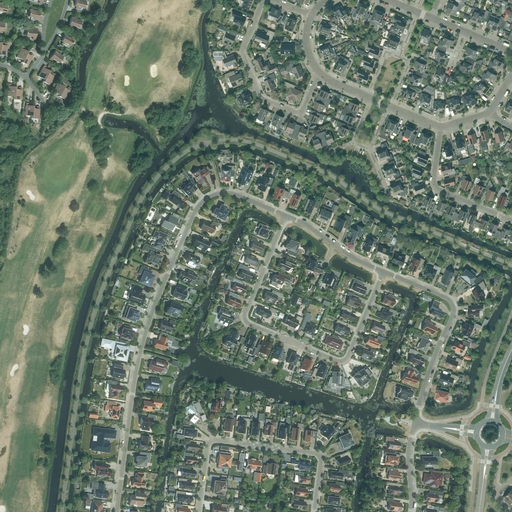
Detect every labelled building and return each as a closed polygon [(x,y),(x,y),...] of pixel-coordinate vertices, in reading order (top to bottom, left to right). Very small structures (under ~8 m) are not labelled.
[(85,6),(86,1),(81,0),(75,0),(74,6),(75,6),(75,9),(80,10),(81,7),(84,8),(84,5),(85,6)] [(241,0),(245,1),(242,7),(249,9),(252,0),(241,0)] [(462,8),(463,5),(457,2),(456,5),(450,2),(449,3),(448,3),(446,7),(448,7),(456,11),(459,12),(461,7),(462,8)] [(360,15),(364,5),(360,3),(357,9),(354,8),(351,15),(352,15),(352,16),(356,18),(358,13),(360,15)] [(366,13),(369,7),(364,5),(360,15),(363,16),(362,18),(367,20),(369,14),(366,13)] [(335,7),(341,17),(342,19),(349,15),(346,10),(344,11),(340,6),(339,6),(335,7)] [(280,15),(281,11),(272,7),(269,15),(268,18),(272,20),(274,17),(278,19),(276,22),(280,24),(281,20),(283,16),(280,15)] [(339,19),(341,17),(335,7),(332,10),(333,10),(332,11),(335,16),(332,18),(336,23),(340,21),(339,19)] [(456,11),(448,7),(446,12),(457,17),(458,15),(455,13),(456,11)] [(477,12),(478,9),(473,7),(470,13),(473,14),(471,20),(476,22),(479,13),(477,12)] [(37,18),(39,11),(29,9),(28,14),(28,16),(31,17),(30,19),(35,21),(36,18),(37,18)] [(241,17),(242,14),(234,10),(232,15),(235,17),(233,21),(236,22),(236,24),(240,26),(241,24),(243,25),(246,19),(241,17)] [(376,21),(380,12),(375,10),(373,16),(370,15),(367,21),(372,22),(373,20),(376,21)] [(486,19),(489,11),(486,10),(485,13),(483,12),(482,15),(479,13),(476,22),(480,24),(483,18),(486,19)] [(491,15),(492,13),(489,11),(486,19),(488,20),(486,26),(491,28),(494,20),(492,19),(493,16),(491,15)] [(382,20),(384,14),(380,12),(376,21),(379,22),(378,25),(382,27),(385,21),(382,20)] [(283,16),(281,20),(283,20),(282,23),(286,25),(285,28),(292,31),(297,21),(289,18),(286,17),(287,15),(284,14),(283,16)] [(79,25),(81,20),(71,17),(68,24),(68,27),(70,28),(71,25),(78,28),(79,25)] [(400,22),(401,19),(395,17),(394,21),(396,22),(395,25),(404,29),(406,24),(400,22)] [(494,20),(491,28),(496,30),(497,25),(500,27),(504,18),(501,17),(500,19),(495,17),(494,20)] [(336,25),(335,24),(329,22),(328,25),(322,23),(322,24),(321,24),(319,27),(330,31),(331,28),(333,29),(335,29),(336,25)] [(402,34),(404,29),(395,25),(394,28),(391,27),(389,31),(395,34),(396,31),(402,34)] [(329,34),(330,31),(319,27),(319,31),(319,32),(325,35),(324,37),(330,39),(332,35),(329,34)] [(35,37),(36,29),(25,28),(25,33),(25,36),(32,37),(32,39),(34,39),(35,37)] [(225,41),(224,45),(230,47),(232,43),(232,44),(234,39),(234,38),(235,38),(235,37),(236,37),(238,33),(231,31),(227,29),(227,30),(225,33),(227,33),(224,40),(225,41)] [(428,34),(429,31),(424,29),(423,33),(422,33),(421,36),(421,37),(421,39),(424,40),(423,42),(427,44),(427,43),(430,45),(433,38),(430,36),(431,35),(428,34)] [(272,38),(275,33),(268,30),(266,36),(258,32),(255,40),(266,45),(269,37),(272,38)] [(394,37),(395,35),(389,32),(387,37),(389,38),(388,41),(398,45),(400,40),(394,37)] [(71,44),(73,39),(64,34),(61,41),(62,42),(61,44),(66,46),(67,44),(69,46),(71,43),(71,44)] [(452,46),(454,41),(444,37),(443,41),(441,40),(439,44),(439,43),(437,47),(446,50),(447,47),(448,48),(449,45),(452,46)] [(330,46),(333,44),(332,40),(329,40),(324,42),(325,45),(319,48),(320,49),(319,50),(320,53),(331,49),(330,46)] [(396,49),(398,45),(388,41),(387,43),(385,42),(383,47),(389,49),(390,47),(396,49)] [(374,49),(375,47),(370,44),(367,49),(370,50),(368,54),(376,57),(379,51),(374,49)] [(281,54),(294,53),(294,45),(281,45),(281,54)] [(23,49),(24,47),(22,46),(21,48),(16,57),(22,60),(21,62),(27,51),(23,49)] [(471,48),(471,49),(467,47),(465,52),(468,53),(467,56),(468,56),(467,59),(474,62),(476,59),(477,56),(475,55),(477,51),(475,50),(471,48)] [(443,54),(445,51),(438,48),(436,51),(435,55),(437,55),(435,59),(445,63),(446,58),(444,57),(445,55),(443,54)] [(334,51),(332,52),(331,49),(320,53),(322,56),(323,56),(323,58),(329,56),(330,58),(335,56),(336,55),(334,51)] [(26,53),(27,51),(21,62),(27,66),(32,56),(33,54),(31,53),(29,55),(26,53)] [(60,61),(63,57),(55,51),(50,57),(49,59),(51,61),(52,59),(58,63),(60,60),(60,61)] [(213,51),(213,56),(222,56),(222,57),(223,59),(224,61),(223,61),(222,63),(224,66),(225,67),(226,66),(227,67),(233,64),(234,67),(238,66),(236,63),(237,63),(233,55),(226,58),(224,51),(213,51)] [(337,63),(334,69),(338,71),(343,62),(344,59),(345,58),(340,56),(340,57),(337,56),(334,61),(337,63)] [(267,63),(263,64),(260,57),(253,60),(255,64),(256,64),(257,67),(257,68),(258,72),(266,69),(268,73),(278,70),(276,65),(269,67),(267,63)] [(369,62),(370,59),(364,57),(362,62),(365,63),(363,67),(371,70),(374,64),(369,62)] [(343,62),(338,71),(342,73),(345,67),(348,69),(351,63),(348,62),(349,60),(345,58),(344,59),(343,62)] [(501,68),(504,64),(495,59),(493,62),(491,61),(489,64),(488,67),(494,71),(496,68),(497,69),(499,67),(501,68)] [(473,66),(474,63),(467,60),(466,63),(464,62),(463,65),(460,64),(458,69),(462,70),(462,71),(466,72),(468,73),(469,69),(471,70),(473,66)] [(416,61),(414,66),(416,67),(415,69),(417,70),(416,73),(423,76),(426,78),(428,74),(424,73),(426,69),(424,69),(425,65),(416,61)] [(300,65),(294,67),(293,64),(285,67),(288,72),(293,70),(296,78),(303,75),(301,69),(300,65)] [(45,68),(46,66),(44,65),(42,67),(37,76),(43,80),(42,82),(49,70),(45,68)] [(364,75),(365,72),(356,68),(354,73),(359,76),(358,79),(366,83),(368,77),(364,75)] [(439,68),(435,77),(438,79),(438,81),(441,82),(440,84),(443,85),(447,76),(444,75),(445,73),(442,72),(443,70),(439,68)] [(47,73),(49,70),(42,82),(48,85),(54,76),(53,76),(55,74),(52,72),(51,74),(47,73)] [(494,80),(497,76),(488,71),(486,74),(484,73),(482,77),(480,79),(487,83),(489,81),(490,81),(492,79),(494,80)] [(240,74),(234,76),(232,72),(225,74),(228,82),(231,81),(234,87),(241,84),(240,82),(243,81),(240,74)] [(423,76),(416,73),(415,76),(413,75),(412,78),(409,77),(407,81),(411,83),(411,84),(415,85),(415,84),(417,85),(418,82),(420,82),(422,79),(421,79),(423,76)] [(272,81),(276,79),(273,74),(267,76),(268,79),(264,81),(268,91),(275,88),(272,81)] [(447,76),(443,85),(444,85),(444,83),(447,84),(447,85),(451,86),(452,84),(455,86),(456,84),(457,84),(458,80),(457,80),(459,76),(454,74),(453,77),(451,76),(450,77),(447,76)] [(60,84),(61,82),(58,81),(57,83),(52,92),(58,95),(58,96),(63,86),(60,84)] [(294,89),(295,86),(286,82),(284,85),(291,88),(287,96),(290,97),(289,101),(289,102),(292,103),(293,103),(293,102),(294,103),(295,99),(299,100),(302,92),(294,89)] [(483,84),(482,84),(481,83),(478,86),(477,85),(474,88),(472,91),(478,95),(480,93),(481,94),(483,92),(485,94),(489,90),(485,87),(486,86),(483,84)] [(63,87),(64,86),(63,86),(58,96),(64,100),(69,91),(70,89),(68,87),(66,89),(63,87)] [(14,89),(15,87),(13,99),(20,100),(21,90),(21,87),(19,87),(18,89),(14,89)] [(418,94),(420,91),(410,87),(409,90),(407,89),(406,92),(403,91),(401,95),(405,97),(405,98),(409,99),(411,99),(412,96),(414,97),(416,93),(418,94)] [(245,93),(244,93),(243,90),(233,94),(235,97),(237,96),(242,108),(250,104),(249,102),(252,100),(249,94),(246,95),(245,93)] [(328,98),(330,93),(321,90),(319,95),(318,95),(316,98),(329,104),(331,99),(328,98)] [(424,94),(421,93),(418,100),(421,101),(420,103),(423,104),(422,106),(427,108),(428,104),(429,105),(430,101),(430,99),(427,97),(428,95),(424,94)] [(473,95),(473,96),(472,94),(468,96),(467,94),(464,96),(461,98),(465,105),(468,103),(469,104),(471,103),(472,105),(477,103),(475,99),(473,95)] [(327,108),(329,104),(316,98),(315,102),(316,102),(314,108),(323,111),(324,107),(327,108)] [(458,99),(454,100),(454,98),(450,99),(447,100),(449,107),(452,107),(452,108),(455,107),(456,110),(461,109),(458,99)] [(441,103),(441,101),(437,101),(433,101),(433,108),(436,109),(436,110),(439,110),(439,113),(444,114),(444,103),(441,103)] [(356,111),(359,105),(350,102),(348,106),(345,105),(343,110),(356,115),(357,112),(356,111)] [(32,108),(32,106),(31,119),(38,119),(39,109),(39,106),(36,106),(36,109),(32,108)] [(268,111),(262,108),(258,118),(264,120),(262,123),(266,125),(272,113),(268,111)] [(323,120),(324,115),(312,110),(310,114),(311,114),(309,120),(318,123),(320,119),(323,120)] [(355,118),(356,115),(343,110),(341,114),(344,115),(342,120),(351,124),(354,118),(355,118)] [(276,115),(277,114),(276,114),(272,125),(272,124),(278,126),(275,133),(281,135),(284,126),(281,124),(284,117),(283,117),(283,118),(276,115)] [(390,130),(394,121),(389,119),(386,125),(385,125),(383,130),(386,132),(387,129),(390,130)] [(350,130),(351,127),(338,121),(336,126),(339,127),(337,132),(339,133),(339,134),(339,135),(340,136),(342,136),(343,136),(344,136),(344,135),(346,136),(349,130),(350,130)] [(396,129),(398,123),(394,121),(390,130),(392,131),(391,134),(396,136),(398,130),(396,129)] [(295,125),(293,124),(289,122),(285,131),(290,133),(289,136),(293,138),(299,125),(295,124),(295,125)] [(302,127),(302,126),(299,125),(293,138),(298,140),(299,137),(304,139),(307,130),(301,128),(302,127)] [(410,128),(408,127),(406,126),(403,132),(400,131),(398,137),(402,139),(403,136),(406,137),(410,128)] [(412,136),(415,130),(410,128),(406,137),(409,138),(408,141),(413,143),(415,137),(412,136)] [(482,137),(479,138),(481,148),(486,146),(486,144),(487,144),(487,143),(488,142),(488,141),(489,141),(489,139),(489,138),(487,130),(480,132),(482,137)] [(330,132),(326,134),(325,131),(320,133),(325,146),(328,144),(328,143),(334,141),(330,132)] [(499,142),(503,140),(501,132),(494,134),(496,139),(493,140),(495,146),(500,145),(499,142)] [(322,147),(325,146),(320,133),(315,135),(316,138),(312,140),(316,148),(321,146),(322,147)] [(423,144),(427,135),(422,133),(420,139),(417,138),(414,144),(419,146),(420,143),(423,144)] [(472,143),(477,142),(474,133),(467,135),(469,141),(466,142),(470,154),(475,152),(472,143)] [(426,149),(431,137),(427,135),(423,144),(425,145),(424,148),(426,149)] [(457,145),(454,146),(455,150),(455,151),(456,155),(461,154),(461,151),(465,150),(464,146),(462,137),(455,139),(457,145)] [(386,149),(389,148),(386,142),(380,145),(382,149),(376,151),(378,156),(387,152),(386,149)] [(455,151),(452,151),(450,146),(444,148),(445,152),(443,152),(443,153),(443,154),(443,155),(444,156),(445,156),(446,156),(451,155),(452,158),(457,156),(456,155),(455,151)] [(391,154),(389,155),(387,152),(378,156),(380,161),(386,158),(387,161),(393,158),(391,154)] [(424,159),(425,156),(418,153),(416,158),(418,159),(417,163),(425,166),(427,160),(424,159)] [(393,166),(396,165),(394,161),(388,163),(389,166),(383,168),(385,173),(394,169),(393,166)] [(419,170),(420,167),(414,165),(411,170),(413,171),(412,175),(420,178),(423,172),(419,170)] [(454,168),(451,169),(450,165),(441,167),(443,174),(449,172),(450,175),(455,174),(455,173),(454,170),(454,168)] [(221,168),(221,173),(222,173),(222,179),(226,179),(226,180),(230,180),(230,179),(230,176),(232,176),(234,176),(234,170),(234,166),(226,166),(226,170),(225,170),(225,169),(221,168)] [(204,175),(207,173),(203,167),(199,170),(198,169),(192,174),(198,183),(205,179),(203,176),(204,176),(204,175)] [(398,171),(396,172),(394,169),(385,173),(387,177),(393,175),(394,178),(400,175),(398,171)] [(250,181),(254,172),(248,170),(247,172),(242,170),(237,181),(235,180),(245,185),(247,180),(248,179),(250,179),(250,181)] [(453,179),(456,179),(455,174),(450,175),(449,175),(450,178),(444,180),(446,187),(455,184),(453,179)] [(466,180),(468,177),(463,175),(460,181),(463,182),(461,188),(467,190),(471,182),(466,180)] [(477,175),(472,186),(475,187),(473,193),(479,195),(483,187),(478,185),(480,181),(479,179),(478,178),(479,175),(477,175)] [(272,186),(275,178),(270,176),(269,179),(263,176),(262,179),(258,178),(256,183),(260,184),(258,188),(259,188),(259,189),(261,190),(262,190),(265,191),(268,184),(272,186)] [(400,183),(403,182),(401,177),(395,180),(396,183),(390,185),(392,190),(401,186),(400,183)] [(193,186),(195,184),(191,178),(190,179),(188,181),(187,182),(188,183),(184,187),(183,186),(179,190),(182,193),(183,192),(187,196),(195,188),(193,186)] [(422,184),(419,185),(418,183),(411,185),(413,190),(415,190),(417,193),(425,190),(422,184)] [(491,190),(492,187),(487,185),(485,191),(487,192),(485,198),(492,200),(495,192),(491,190)] [(405,188),(402,189),(401,186),(392,190),(394,194),(400,192),(401,196),(407,193),(405,188)] [(499,190),(497,196),(499,197),(497,203),(504,205),(507,197),(508,193),(504,191),(506,188),(502,186),(500,191),(499,190)] [(284,189),(280,188),(277,187),(273,196),(280,199),(282,195),(283,196),(284,196),(286,197),(289,192),(284,190),(284,189)] [(289,192),(286,197),(287,198),(287,197),(289,198),(289,199),(290,199),(291,199),(289,203),(296,206),(300,196),(294,194),(295,191),(294,190),(291,189),(289,192)] [(178,198),(180,196),(173,190),(170,195),(173,196),(169,201),(181,209),(185,203),(178,198)] [(432,201),(433,198),(427,196),(423,205),(427,206),(426,209),(431,211),(435,202),(432,201)] [(316,201),(308,198),(304,209),(311,212),(314,207),(317,208),(320,202),(316,201)] [(443,212),(446,204),(440,201),(438,206),(435,204),(432,211),(437,213),(439,210),(443,212)] [(221,205),(220,205),(217,210),(214,209),(212,213),(217,216),(217,217),(220,219),(222,220),(224,219),(225,218),(224,216),(226,212),(223,211),(224,207),(223,206),(221,206),(222,205),(221,205)] [(454,211),(455,207),(449,205),(446,213),(450,215),(449,217),(454,219),(456,213),(457,212),(454,211)] [(328,222),(332,213),(322,209),(318,218),(328,222)] [(464,220),(467,212),(461,210),(459,214),(456,213),(454,219),(454,220),(459,222),(460,219),(464,220)] [(475,221),(477,216),(471,214),(467,222),(471,224),(470,227),(475,229),(475,228),(478,222),(475,221)] [(174,226),(178,219),(169,215),(166,222),(163,220),(160,226),(171,231),(173,225),(174,226)] [(347,226),(351,217),(345,215),(343,220),(338,217),(333,228),(336,229),(336,230),(341,232),(344,224),(347,226)] [(485,229),(488,221),(482,219),(480,223),(478,222),(475,228),(480,230),(481,228),(485,229)] [(212,221),(211,224),(203,221),(203,222),(202,221),(201,222),(201,224),(199,228),(210,233),(214,226),(216,227),(218,224),(212,221)] [(265,230),(266,227),(259,223),(257,227),(259,228),(256,235),(264,238),(264,237),(265,238),(266,235),(265,234),(267,231),(265,230)] [(492,223),(488,231),(492,232),(491,235),(496,238),(496,237),(499,231),(496,230),(498,225),(492,223)] [(361,236),(364,228),(357,225),(355,230),(351,228),(346,238),(354,241),(357,235),(361,236)] [(502,232),(499,231),(496,237),(501,239),(502,237),(506,238),(510,230),(503,228),(502,232)] [(159,232),(159,233),(155,232),(153,234),(154,234),(152,237),(155,238),(156,239),(153,246),(160,250),(162,245),(162,243),(163,241),(165,239),(166,235),(159,232)] [(200,239),(196,237),(192,244),(196,246),(196,247),(199,249),(200,248),(204,250),(208,242),(203,240),(200,239)] [(255,242),(257,240),(251,237),(250,240),(252,241),(249,248),(259,252),(262,245),(255,242)] [(293,242),(294,240),(290,238),(290,240),(289,240),(288,241),(287,242),(287,243),(287,244),(287,245),(286,244),(284,247),(286,248),(285,249),(289,250),(288,253),(294,256),(297,251),(295,250),(297,243),(293,242)] [(375,245),(378,240),(373,238),(372,240),(367,238),(362,248),(369,251),(372,244),(375,245)] [(156,250),(144,245),(141,250),(148,253),(144,262),(156,267),(157,264),(158,264),(160,261),(159,260),(161,257),(152,253),(154,250),(156,250)] [(392,253),(395,246),(392,245),(390,250),(380,245),(376,255),(380,256),(383,257),(386,259),(389,252),(392,253)] [(242,256),(240,260),(243,262),(253,266),(256,258),(249,255),(251,252),(244,249),(243,253),(246,254),(245,257),(242,256)] [(200,259),(202,255),(197,252),(195,256),(188,253),(185,260),(195,264),(198,258),(200,259)] [(406,254),(405,257),(395,253),(392,261),(402,265),(404,261),(407,262),(409,256),(406,254)] [(419,258),(418,259),(413,257),(409,268),(416,271),(418,266),(422,268),(425,260),(419,258)] [(294,263),(287,259),(286,259),(287,260),(286,263),(279,260),(276,266),(286,271),(288,266),(292,268),(294,263)] [(315,266),(317,262),(310,259),(306,269),(313,272),(313,271),(318,273),(321,267),(317,266),(315,266)] [(247,271),(248,267),(239,263),(237,269),(240,270),(237,276),(247,280),(250,273),(247,271)] [(438,274),(441,268),(434,265),(433,268),(427,266),(423,274),(427,276),(430,277),(433,278),(436,273),(438,274)] [(148,286),(150,282),(150,281),(151,281),(151,280),(152,275),(149,274),(151,271),(141,267),(138,274),(141,275),(142,277),(140,278),(139,282),(148,286)] [(475,278),(475,277),(466,269),(460,277),(459,276),(459,277),(464,280),(464,279),(465,281),(469,285),(469,284),(472,281),(473,281),(475,284),(483,278),(481,275),(476,279),(475,278)] [(455,270),(454,273),(446,270),(441,282),(442,282),(442,283),(444,284),(445,283),(449,285),(453,276),(456,277),(458,271),(455,270)] [(193,280),(195,274),(187,271),(186,274),(180,271),(177,279),(187,283),(189,278),(193,280)] [(333,279),(334,275),(324,271),(324,272),(327,273),(322,283),(327,285),(326,287),(332,290),(336,281),(335,282),(333,281),(333,280),(333,279)] [(271,281),(270,284),(275,287),(277,283),(279,285),(281,281),(284,282),(290,285),(292,279),(286,277),(281,275),(278,274),(278,273),(277,274),(276,276),(273,275),(270,281),(271,281)] [(227,275),(226,279),(231,281),(234,283),(231,289),(242,294),(245,287),(241,285),(239,285),(241,282),(241,281),(233,278),(227,275)] [(352,282),(349,289),(352,290),(353,290),(362,294),(365,287),(360,285),(362,282),(360,281),(354,279),(352,282)] [(481,290),(486,288),(483,281),(477,285),(479,288),(472,291),(474,296),(477,301),(485,298),(481,290)] [(184,291),(186,287),(178,284),(177,288),(176,288),(175,288),(172,296),(175,297),(176,298),(177,299),(178,298),(182,300),(185,292),(184,291)] [(139,293),(141,289),(134,287),(132,293),(131,292),(130,294),(129,293),(128,294),(127,296),(127,298),(129,298),(128,299),(141,304),(144,297),(140,296),(139,297),(138,294),(139,293)] [(278,301),(281,294),(274,291),(273,294),(266,292),(263,299),(272,303),(273,299),(278,301)] [(352,297),(353,294),(348,291),(346,295),(349,296),(346,303),(356,308),(359,300),(352,297)] [(235,297),(236,295),(229,292),(227,295),(229,296),(226,303),(236,308),(239,300),(236,298),(235,297)] [(393,299),(394,296),(389,294),(388,297),(384,295),(382,302),(385,303),(385,304),(387,305),(388,305),(391,306),(394,299),(393,299)] [(179,311),(181,305),(171,302),(169,307),(167,307),(165,312),(171,314),(170,315),(175,317),(177,311),(179,311)] [(133,309),(135,306),(127,303),(122,317),(127,319),(127,320),(130,321),(131,320),(133,321),(134,319),(136,320),(137,316),(135,316),(137,311),(133,309)] [(436,309),(437,306),(432,304),(429,309),(431,310),(430,314),(439,318),(442,312),(436,309)] [(469,317),(479,316),(479,310),(482,310),(482,304),(471,305),(471,309),(468,309),(468,311),(467,312),(468,314),(468,315),(469,317)] [(347,312),(349,309),(341,306),(340,309),(342,310),(339,316),(350,321),(353,315),(347,312)] [(270,307),(268,311),(259,307),(256,314),(266,318),(268,314),(270,315),(271,312),(275,314),(276,310),(270,307)] [(229,312),(229,311),(220,308),(218,314),(220,315),(218,319),(229,323),(228,326),(232,316),(228,314),(227,313),(228,311),(229,312)] [(394,316),(395,311),(389,309),(388,311),(383,309),(381,314),(377,312),(376,317),(388,322),(391,315),(394,316)] [(306,313),(300,328),(303,329),(306,330),(305,333),(311,335),(315,327),(306,323),(309,314),(306,313)] [(299,324),(302,318),(296,316),(295,319),(286,316),(283,323),(290,326),(294,328),(296,323),(299,324)] [(343,325),(344,322),(337,319),(335,323),(337,324),(334,331),(337,332),(337,333),(341,334),(345,335),(348,328),(343,325)] [(430,325),(431,322),(425,319),(423,322),(425,323),(422,330),(432,335),(435,327),(430,325)] [(174,325),(175,322),(169,320),(168,323),(161,321),(159,325),(158,327),(158,328),(158,329),(169,332),(171,324),(174,325)] [(385,329),(387,324),(382,322),(380,325),(373,322),(370,329),(372,329),(371,330),(375,331),(380,333),(382,328),(385,329)] [(473,329),(474,326),(466,323),(464,326),(463,325),(461,328),(463,329),(461,332),(469,336),(471,333),(473,329)] [(120,332),(119,335),(120,335),(120,336),(119,340),(123,341),(124,338),(130,340),(131,336),(130,336),(130,334),(131,335),(132,332),(131,332),(131,331),(129,330),(129,329),(130,327),(124,326),(123,328),(123,329),(122,328),(121,332),(120,332)] [(234,341),(238,333),(230,330),(227,338),(226,337),(225,337),(225,338),(224,340),(224,341),(223,344),(233,348),(236,341),(234,341)] [(421,339),(417,348),(424,351),(426,347),(427,347),(426,347),(427,345),(429,341),(426,340),(427,337),(422,334),(422,335),(420,338),(421,339)] [(252,347),(255,338),(249,335),(244,346),(248,348),(246,353),(252,355),(255,348),(252,347)] [(337,340),(338,337),(332,335),(330,338),(327,336),(324,343),(330,346),(329,346),(330,347),(330,345),(332,346),(332,347),(332,348),(333,347),(339,349),(341,342),(337,340)] [(155,340),(153,347),(164,350),(166,343),(165,343),(166,338),(160,336),(159,341),(155,340)] [(377,336),(376,339),(368,336),(367,336),(367,337),(366,339),(365,343),(375,348),(378,342),(381,343),(383,338),(377,336)] [(271,344),(268,343),(263,341),(260,346),(257,345),(253,355),(256,356),(259,351),(266,354),(271,344)] [(469,347),(470,343),(464,341),(462,344),(455,341),(452,348),(462,353),(465,346),(469,347)] [(125,360),(127,351),(124,350),(125,347),(122,347),(122,344),(113,342),(111,351),(114,352),(113,355),(116,355),(116,358),(125,360)] [(281,353),(282,349),(276,347),(271,358),(278,360),(283,362),(285,355),(282,354),(281,353)] [(416,355),(417,351),(409,348),(407,352),(411,354),(408,361),(411,363),(416,365),(416,364),(419,366),(422,358),(417,356),(417,357),(415,356),(415,354),(416,355)] [(362,349),(359,356),(369,360),(371,361),(374,354),(375,351),(370,349),(369,352),(362,349)] [(294,362),(297,355),(290,352),(286,362),(290,364),(288,370),(295,372),(298,364),(294,362)] [(460,365),(463,360),(457,357),(455,360),(448,358),(445,365),(455,369),(457,364),(460,365)] [(304,358),(300,368),(304,370),(302,375),(303,375),(301,379),(306,381),(308,378),(309,378),(311,371),(308,370),(312,361),(304,358)] [(164,368),(166,362),(156,359),(157,360),(156,362),(155,362),(150,361),(148,369),(159,372),(161,367),(164,368)] [(120,368),(121,364),(113,362),(113,366),(113,368),(111,376),(121,378),(123,370),(119,369),(120,368)] [(325,371),(327,368),(319,365),(317,369),(314,368),(311,375),(314,377),(315,375),(322,378),(324,375),(326,372),(325,371)] [(366,368),(363,371),(362,370),(361,369),(361,370),(358,372),(357,373),(358,373),(356,374),(355,374),(352,377),(351,377),(352,377),(357,385),(358,385),(361,382),(364,380),(367,377),(367,378),(368,377),(367,377),(366,376),(370,373),(371,373),(370,373),(367,368),(366,368)] [(413,370),(408,368),(407,368),(405,373),(404,373),(401,380),(405,381),(404,383),(408,384),(409,383),(413,384),(415,377),(411,375),(413,370)] [(340,376),(340,372),(332,372),(331,383),(336,383),(336,385),(343,386),(343,376),(343,378),(340,378),(340,377),(340,376)] [(457,380),(459,376),(451,374),(450,377),(442,374),(439,381),(451,386),(454,378),(457,380)] [(159,386),(160,380),(150,378),(152,379),(151,381),(150,382),(146,381),(144,389),(155,391),(156,386),(159,386)] [(106,384),(105,390),(106,391),(108,391),(108,392),(110,392),(109,398),(116,399),(117,393),(119,393),(120,386),(115,385),(116,381),(107,380),(106,384)] [(410,395),(411,391),(399,387),(396,393),(397,393),(396,397),(405,400),(406,397),(409,397),(408,397),(409,395),(410,395)] [(446,392),(447,389),(441,387),(440,391),(438,390),(437,391),(436,390),(435,393),(437,394),(435,398),(436,398),(436,399),(440,400),(440,399),(446,401),(446,400),(447,400),(448,397),(447,397),(448,393),(446,392)] [(159,406),(160,400),(152,399),(152,402),(143,401),(142,404),(141,404),(141,405),(141,406),(142,407),(141,409),(145,410),(146,411),(148,411),(149,410),(152,411),(152,406),(154,405),(159,406)] [(207,403),(206,408),(209,409),(209,413),(216,414),(216,411),(216,409),(220,409),(221,400),(215,400),(215,403),(210,402),(210,403),(207,403)] [(195,403),(195,401),(193,401),(192,401),(191,402),(190,403),(191,404),(185,407),(183,408),(192,415),(188,420),(193,424),(197,418),(200,417),(201,421),(205,419),(197,402),(195,403)] [(114,407),(115,403),(107,402),(106,406),(105,406),(105,411),(108,411),(108,412),(109,412),(108,414),(110,414),(110,417),(116,418),(117,411),(118,411),(119,407),(114,407)] [(251,428),(250,434),(257,435),(258,428),(260,428),(261,428),(262,427),(263,414),(258,413),(257,423),(255,422),(253,422),(252,422),(251,428)] [(140,429),(144,430),(148,430),(148,426),(151,426),(152,420),(154,420),(155,415),(148,414),(147,418),(140,417),(139,425),(141,425),(140,429)] [(223,423),(222,425),(223,426),(224,427),(223,430),(231,431),(231,425),(234,426),(235,418),(232,417),(232,415),(227,414),(225,415),(225,418),(224,422),(223,422),(223,423)] [(248,427),(249,419),(243,418),(242,422),(238,421),(237,432),(244,433),(245,426),(248,427)] [(275,429),(276,421),(265,419),(263,434),(265,434),(266,435),(266,436),(267,436),(268,436),(269,435),(271,435),(271,428),(275,429)] [(302,432),(303,424),(297,423),(296,428),(292,428),(290,439),(297,440),(298,431),(302,432)] [(188,429),(189,426),(182,425),(182,428),(183,428),(182,435),(184,435),(184,436),(186,437),(187,436),(194,437),(194,433),(195,433),(196,431),(195,431),(195,430),(188,429)] [(288,432),(289,425),(283,425),(283,427),(278,427),(277,437),(281,438),(283,439),(283,438),(284,438),(285,431),(288,432)] [(327,426),(326,428),(323,425),(320,429),(323,432),(321,435),(327,439),(331,434),(333,436),(337,431),(333,429),(332,430),(327,426)] [(113,437),(114,431),(93,428),(93,435),(97,435),(96,443),(94,443),(92,445),(91,449),(95,450),(96,450),(97,451),(98,451),(99,451),(100,450),(107,451),(108,451),(108,448),(108,447),(106,447),(107,443),(105,443),(106,436),(113,437)] [(315,438),(316,432),(305,430),(304,441),(311,442),(311,438),(315,438)] [(348,445),(352,443),(348,433),(338,437),(340,444),(338,445),(340,451),(349,447),(348,445)] [(149,442),(149,437),(142,436),(141,439),(142,439),(141,441),(139,441),(138,441),(137,441),(137,442),(137,443),(137,444),(138,445),(138,448),(148,450),(149,442)] [(392,441),(393,438),(385,437),(384,443),(387,443),(387,448),(397,449),(398,445),(399,443),(398,443),(398,442),(392,441)] [(189,443),(189,440),(183,439),(182,445),(186,445),(185,450),(196,451),(197,444),(189,443)] [(229,456),(230,453),(219,451),(218,456),(217,456),(216,460),(229,461),(229,456)] [(347,458),(350,457),(348,451),(340,454),(341,457),(335,460),(338,466),(348,462),(347,458)] [(434,457),(438,457),(438,451),(432,451),(432,457),(429,457),(426,457),(421,457),(421,465),(426,465),(426,466),(430,466),(430,465),(434,465),(434,457)] [(188,456),(189,453),(182,452),(182,456),(186,456),(185,463),(194,464),(194,462),(195,462),(196,459),(195,459),(195,457),(188,456)] [(393,457),(394,453),(384,452),(384,455),(386,456),(385,460),(384,460),(384,464),(391,465),(391,463),(395,464),(396,457),(395,457),(393,457)] [(148,460),(149,454),(141,453),(141,457),(137,456),(137,457),(135,457),(135,460),(136,460),(136,461),(135,461),(135,464),(136,464),(136,465),(136,467),(140,467),(140,465),(144,466),(145,460),(148,460)] [(228,467),(229,461),(216,460),(216,463),(217,463),(217,468),(227,470),(228,467)] [(258,469),(259,461),(246,460),(245,468),(258,469)] [(300,461),(299,461),(291,460),(291,463),(299,464),(298,469),(308,470),(310,462),(299,461),(300,461)] [(103,468),(104,463),(94,462),(93,469),(96,469),(97,470),(97,475),(99,475),(99,476),(100,477),(104,477),(104,476),(108,476),(109,469),(103,468)] [(274,464),(274,463),(270,463),(267,463),(266,465),(263,465),(262,473),(266,474),(266,473),(268,473),(268,474),(272,475),(272,474),(275,474),(277,464),(274,464)] [(189,470),(190,466),(178,465),(177,475),(192,477),(193,470),(189,470)] [(394,471),(395,468),(386,467),(386,470),(387,471),(386,472),(386,474),(386,475),(387,475),(387,479),(396,480),(396,479),(397,478),(398,472),(395,472),(394,471)] [(346,476),(347,470),(338,469),(337,472),(330,471),(329,478),(340,479),(340,476),(341,476),(346,476)] [(294,475),(293,481),(297,482),(307,483),(307,478),(308,477),(301,476),(301,472),(294,472),(294,475)] [(440,485),(441,474),(430,472),(434,473),(435,473),(434,476),(424,474),(423,482),(429,483),(428,486),(435,487),(436,484),(440,485)] [(142,480),(143,474),(135,473),(135,477),(136,477),(136,479),(132,478),(131,485),(142,487),(143,480),(142,480)] [(185,482),(186,479),(178,478),(177,481),(180,481),(179,488),(191,490),(192,483),(185,482)] [(212,486),(212,487),(223,488),(226,489),(227,479),(220,478),(220,479),(220,481),(219,482),(218,482),(218,481),(214,481),(213,483),(213,484),(212,485),(212,486)] [(343,486),(343,483),(336,482),(335,485),(328,484),(327,490),(337,492),(338,492),(339,491),(339,489),(339,488),(338,488),(338,485),(343,486)] [(395,487),(396,483),(385,482),(384,489),(388,489),(387,493),(398,495),(399,487),(395,487)] [(91,483),(91,488),(93,489),(92,496),(96,496),(95,497),(97,497),(97,498),(100,498),(100,497),(105,498),(106,495),(106,494),(107,492),(106,492),(106,490),(104,490),(104,486),(104,484),(98,483),(97,483),(91,483)] [(298,488),(298,485),(292,484),(292,491),(295,491),(294,495),(305,496),(306,495),(306,493),(305,493),(306,489),(298,488)] [(222,492),(223,488),(212,487),(212,488),(212,489),(212,490),(212,491),(212,493),(217,493),(218,494),(218,497),(217,497),(224,498),(225,493),(222,492)] [(441,496),(442,492),(429,490),(429,493),(426,493),(425,500),(435,502),(436,495),(441,496)] [(183,495),(183,492),(175,491),(174,496),(178,496),(177,501),(189,503),(190,496),(183,495)] [(144,500),(144,494),(134,492),(134,493),(136,493),(136,495),(135,495),(134,496),(130,495),(129,503),(141,505),(141,500),(144,500)] [(511,504),(511,503),(511,501),(511,499),(507,493),(504,495),(504,496),(503,497),(511,507),(511,506),(511,504)] [(340,499),(340,495),(334,494),(333,497),(327,496),(326,503),(337,505),(337,498),(340,499)] [(297,501),(298,498),(291,497),(290,503),(293,504),(292,508),(303,509),(303,508),(304,508),(305,508),(305,506),(304,505),(304,502),(297,501)] [(393,502),(393,498),(386,497),(386,501),(389,502),(388,510),(399,511),(400,503),(393,502)] [(101,510),(102,502),(92,501),(90,511),(103,511),(104,510),(101,510)] [(227,509),(227,504),(220,503),(219,506),(212,505),(210,511),(223,511),(224,511),(224,509),(227,509)]
